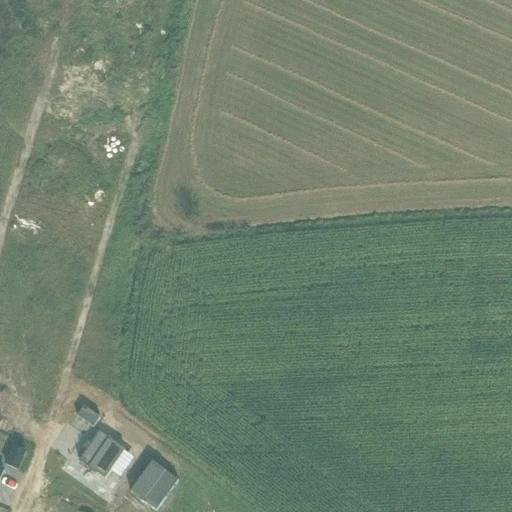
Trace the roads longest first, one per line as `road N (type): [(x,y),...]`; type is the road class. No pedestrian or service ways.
road 1 (unknown): [(100,237),(29,474),(1,511)]
road 2 (unknown): [(59,23),(0,235)]
